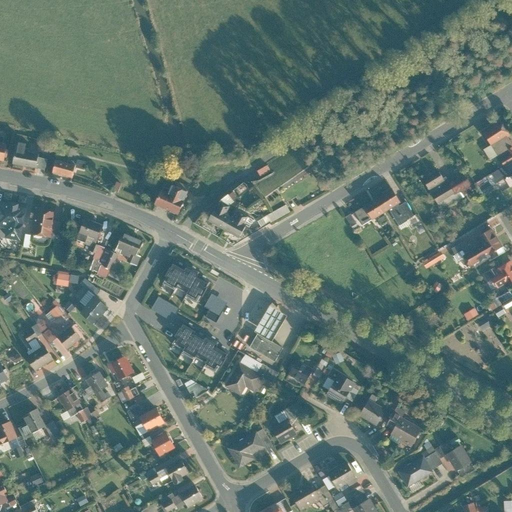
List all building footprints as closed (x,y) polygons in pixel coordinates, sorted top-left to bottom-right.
[(511,134),(500,118),(490,125),(491,127),(483,131),(492,144),(499,140),(500,141),(511,134)] [(50,140),(39,138),(37,149),(48,151),(50,140)] [(511,145),(498,154),(504,164),(511,159),(511,145)] [(34,152),(14,148),(11,162),(32,166),(34,156),(34,152)] [(45,158),(34,156),(32,166),(43,167),(45,158)] [(75,163),(55,158),(52,171),(71,176),(75,163)] [(505,164),(492,172),(497,180),(510,172),(505,164)] [(268,165),(258,170),(260,175),(270,170),(268,165)] [(456,192),(450,182),(446,176),(444,177),(439,170),(423,179),(438,202),(456,192)] [(465,174),(450,182),(456,192),(470,183),(465,174)] [(486,176),(477,181),(480,186),(489,181),(486,176)] [(489,181),(480,186),(485,193),(493,188),(489,181)] [(189,190),(170,182),(167,191),(161,188),(155,203),(178,214),(189,190)] [(391,188),(374,198),(383,212),(389,209),(399,225),(414,215),(405,201),(400,205),(399,203),(400,202),(391,188)] [(383,212),(374,198),(355,210),(364,224),(383,212)] [(224,228),(231,215),(226,212),(230,205),(220,200),(217,207),(215,206),(208,219),(224,228)] [(28,206),(12,203),(9,220),(25,222),(28,206)] [(286,204),(267,215),(271,222),(290,211),(286,204)] [(55,211),(34,207),(30,232),(51,236),(51,233),(54,220),(55,211)] [(231,215),(224,228),(239,237),(246,224),(245,223),(248,215),(239,211),(236,218),(231,215)] [(356,223),(350,213),(347,216),(353,226),(356,223)] [(384,214),(378,219),(382,224),(388,220),(384,214)] [(103,224),(84,217),(76,238),(85,241),(87,235),(97,239),(103,224)] [(345,238),(342,234),(348,229),(341,219),(334,223),(336,226),(320,237),(328,249),(345,238)] [(60,221),(54,220),(51,233),(58,234),(60,221)] [(12,226),(2,224),(1,231),(11,233),(12,226)] [(503,245),(492,227),(476,236),(481,244),(476,247),(463,255),(464,257),(470,266),(503,245)] [(143,241),(122,232),(115,246),(120,248),(119,251),(129,255),(127,260),(136,264),(140,256),(137,254),(143,241)] [(463,255),(476,247),(473,243),(468,245),(465,240),(452,248),(459,260),(464,257),(463,255)] [(104,248),(104,247),(98,245),(95,252),(93,258),(100,260),(100,258),(104,248)] [(111,251),(104,248),(100,258),(106,260),(111,251)] [(110,268),(118,253),(111,250),(111,251),(106,260),(104,265),(110,268)] [(442,251),(423,262),(426,267),(445,256),(442,251)] [(511,283),(511,264),(510,260),(496,268),(499,272),(492,277),(493,279),(498,287),(505,283),(507,286),(511,283)] [(177,284),(183,272),(178,269),(172,266),(170,269),(169,269),(164,277),(168,279),(165,283),(174,288),(177,284)] [(499,272),(496,268),(495,266),(483,273),(488,282),(493,279),(492,277),(499,272)] [(177,284),(188,290),(195,278),(196,276),(190,273),(185,269),(183,272),(177,284)] [(69,274),(57,272),(56,283),(67,285),(69,274)] [(99,290),(85,278),(81,283),(95,295),(99,290)] [(200,281),(195,278),(188,290),(186,294),(195,299),(197,295),(201,297),(205,289),(204,288),(206,285),(200,281)] [(437,281),(433,289),(438,292),(443,284),(437,281)] [(511,294),(510,290),(500,296),(503,302),(511,296),(511,294)] [(211,295),(204,308),(219,316),(226,303),(211,295)] [(93,296),(80,312),(94,323),(107,307),(93,296)] [(511,296),(503,302),(507,308),(511,304),(511,296)] [(253,330),(259,333),(272,340),(286,315),(268,304),(253,330)] [(63,313),(56,305),(50,311),(57,318),(63,313)] [(501,305),(495,309),(499,316),(506,312),(501,305)] [(487,317),(478,322),(482,329),(491,323),(487,317)] [(43,319),(37,323),(43,332),(49,328),(43,319)] [(37,323),(32,327),(33,328),(38,336),(43,332),(37,323)] [(191,333),(193,329),(187,326),(182,323),(179,327),(179,326),(174,334),(178,336),(175,340),(184,345),(191,333)] [(70,325),(57,336),(68,349),(81,338),(70,325)] [(38,336),(33,328),(23,335),(28,341),(38,336)] [(196,351),(203,339),(197,336),(191,333),(184,345),(182,348),(194,355),(196,351)] [(282,346),(272,340),(259,333),(250,347),(273,360),(282,346)] [(196,351),(207,358),(214,346),(215,343),(210,340),(204,337),(203,339),(196,351)] [(43,345),(25,356),(35,371),(53,360),(43,345)] [(331,345),(326,354),(331,357),(335,348),(331,345)] [(220,349),(214,346),(207,358),(205,362),(214,367),(216,363),(220,365),(225,356),(223,356),(225,352),(220,349)] [(344,360),(341,352),(333,355),(336,363),(344,360)] [(20,354),(12,358),(16,364),(23,360),(20,354)] [(132,371),(124,356),(108,365),(112,372),(115,371),(119,379),(132,371)] [(312,368),(296,360),(288,375),(304,384),(312,368)] [(263,375),(239,361),(224,386),(240,395),(246,386),(254,391),(263,375)] [(1,362),(0,362),(0,383),(9,378),(1,362)] [(324,366),(319,363),(313,374),(318,377),(324,366)] [(99,371),(85,380),(100,402),(107,398),(101,388),(107,384),(99,371)] [(141,372),(132,377),(135,382),(144,377),(141,372)] [(329,390),(326,395),(341,404),(346,397),(353,401),(359,390),(352,386),(354,382),(339,373),(334,380),(328,377),(323,386),(329,390)] [(196,382),(187,387),(190,393),(193,391),(197,396),(209,389),(196,382)] [(133,396),(130,389),(128,385),(121,389),(127,399),(133,396)] [(139,393),(135,386),(130,389),(133,396),(139,393)] [(71,388),(57,397),(69,416),(76,412),(83,408),(71,388)] [(372,394),(359,415),(376,425),(386,409),(374,402),(377,397),(372,394)] [(105,404),(91,413),(93,418),(108,409),(105,404)] [(138,405),(127,411),(130,418),(142,411),(138,405)] [(302,418),(295,405),(290,407),(297,421),(302,418)] [(87,406),(83,408),(88,417),(90,420),(93,418),(91,413),(87,406)] [(412,446),(422,428),(401,416),(405,410),(397,406),(386,425),(393,430),(391,434),(412,446)] [(155,407),(134,419),(137,425),(135,426),(140,435),(164,422),(155,407)] [(47,425),(38,408),(23,416),(26,423),(20,427),(26,439),(34,434),(33,432),(47,425)] [(83,408),(76,412),(82,421),(88,417),(83,408)] [(431,415),(420,414),(419,422),(430,423),(431,415)] [(286,418),(271,428),(281,444),(297,434),(286,418)] [(10,421),(0,425),(0,444),(17,438),(10,421)] [(54,421),(47,425),(56,442),(63,438),(54,421)] [(256,431),(227,448),(239,468),(255,459),(253,454),(264,448),(266,451),(273,447),(266,435),(261,438),(256,431)] [(165,432),(151,440),(158,454),(173,447),(165,432)] [(457,436),(450,440),(453,445),(460,441),(457,436)] [(461,445),(446,455),(457,471),(472,461),(461,445)] [(21,447),(14,449),(18,457),(24,454),(21,447)] [(444,462),(436,451),(426,459),(434,469),(444,462)] [(424,456),(399,471),(408,487),(433,472),(424,456)] [(188,473),(182,460),(165,468),(174,484),(183,479),(182,476),(188,473)] [(346,461),(328,472),(338,490),(357,479),(346,461)] [(156,473),(148,477),(151,485),(160,481),(156,473)] [(40,474),(31,478),(34,486),(44,482),(40,474)] [(310,482),(290,494),(300,511),(320,499),(310,482)] [(0,483),(0,505),(9,501),(5,493),(8,491),(5,485),(2,487),(0,483)] [(204,500),(196,485),(175,497),(172,493),(160,500),(167,511),(176,506),(177,508),(185,504),(188,509),(204,500)] [(360,485),(351,490),(354,497),(364,492),(360,485)] [(329,502),(321,488),(316,491),(324,505),(329,502)] [(18,503),(14,496),(8,499),(12,506),(18,503)] [(347,511),(352,509),(359,505),(355,498),(334,510),(335,511),(347,511)] [(378,511),(370,498),(359,505),(352,509),(354,511),(378,511)] [(285,499),(281,501),(287,511),(288,511),(292,510),(285,499)] [(475,511),(473,502),(462,505),(463,511),(475,511)] [(279,511),(275,503),(257,511),(279,511)]
